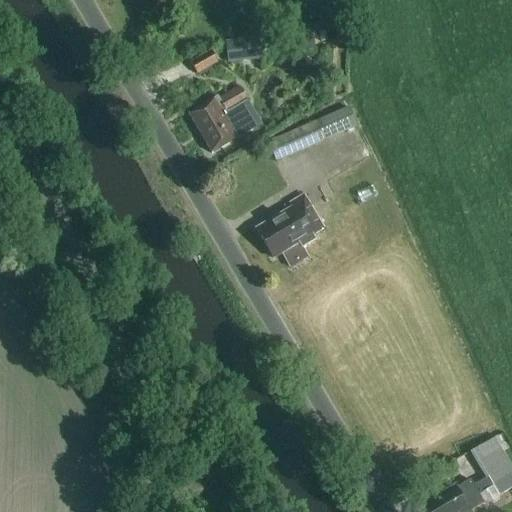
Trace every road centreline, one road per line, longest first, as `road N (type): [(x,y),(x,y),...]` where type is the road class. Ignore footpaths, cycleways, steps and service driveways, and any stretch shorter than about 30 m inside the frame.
road 1 (unclassified): [(384,511),(81,0)]
road 2 (unclassified): [(123,511),(114,357),(91,290),(0,131)]
